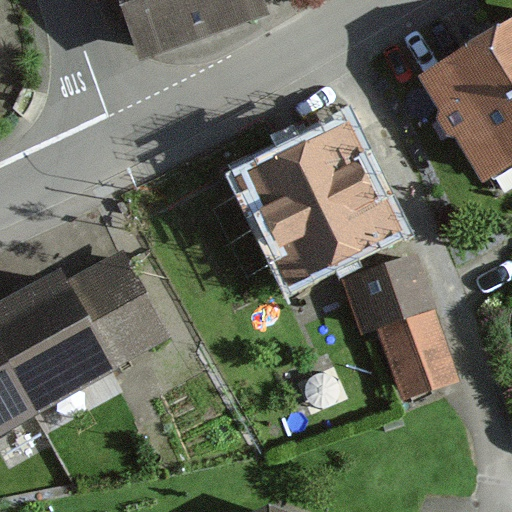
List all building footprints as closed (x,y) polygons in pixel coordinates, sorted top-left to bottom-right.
[(136,0),(150,45),(275,8),(272,0),(136,0)] [(511,42),(490,56),(511,93),(511,42)] [(511,162),(511,93),(490,56),(434,88),(487,177),(511,162)] [(350,128),(249,178),(304,287),(404,238),(350,128)] [(416,266),(368,281),(407,402),(454,387),(416,266)] [(161,338),(123,269),(66,300),(60,290),(0,323),(0,358),(34,420),(113,377),(108,367),(161,338)] [(0,438),(34,420),(0,358),(0,438)]
